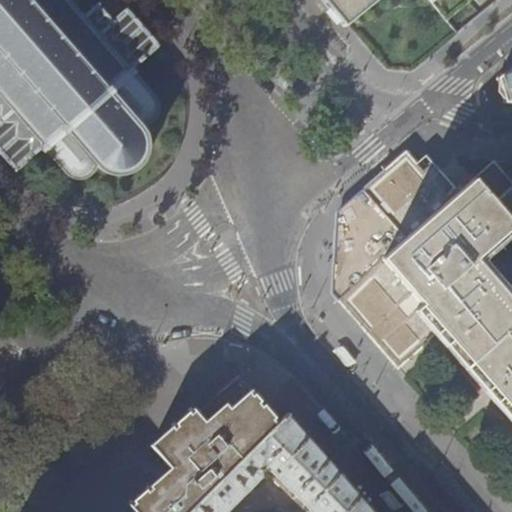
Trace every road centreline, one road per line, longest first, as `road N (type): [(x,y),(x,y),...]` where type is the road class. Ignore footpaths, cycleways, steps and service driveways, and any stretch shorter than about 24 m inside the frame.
road 1 (tertiary): [(440,511),(289,338)]
road 2 (residential): [(266,236),(433,99)]
road 3 (tertiary): [(249,157),(247,99),(168,0)]
road 4 (tertiary): [(130,279),(223,199),(249,157)]
road 5 (tertiary): [(0,211),(52,266),(85,278),(130,279)]
road 6 (tertiary): [(152,279),(289,338)]
road 7 (tertiary): [(152,279),(233,266),(266,236)]
